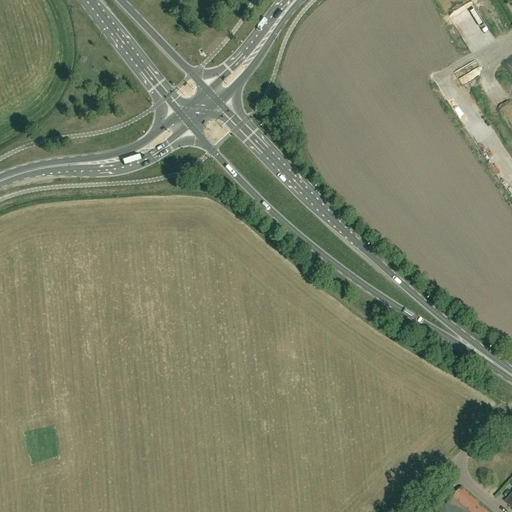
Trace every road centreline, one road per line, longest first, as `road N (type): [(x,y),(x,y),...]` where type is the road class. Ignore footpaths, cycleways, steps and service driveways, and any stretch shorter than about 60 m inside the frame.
road 1 (primary): [(189,124),(319,253),(479,353)]
road 2 (primary): [(479,353),(218,101)]
road 3 (primary): [(43,167),(123,164),(189,124)]
road 4 (primary): [(180,112),(139,145),(43,167)]
road 5 (primary): [(90,0),(180,112)]
road 6 (primary): [(218,101),(296,0)]
road 7 (primary): [(207,89),(120,0)]
road 8 (primary): [(289,0),(207,89)]
